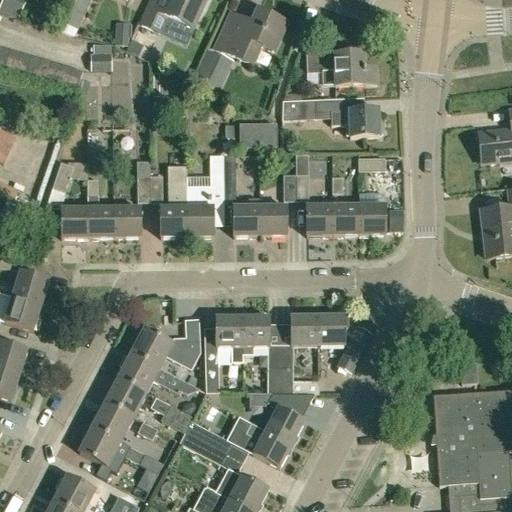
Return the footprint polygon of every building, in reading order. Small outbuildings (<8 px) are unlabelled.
[(3,0),(0,7),(0,16),(15,23),(23,6),(9,0),(3,0)] [(76,0),(64,26),(77,31),(91,0),(76,0)] [(193,31),(206,0),(170,0),(169,4),(159,0),(153,0),(141,27),(160,35),(168,19),(193,31)] [(274,53),(286,25),(259,13),(253,26),(231,16),(216,50),(252,66),(260,47),(274,53)] [(127,49),(128,27),(116,26),(115,48),(127,49)] [(137,59),(143,48),(131,42),(126,53),(137,59)] [(0,69),(77,93),(83,73),(0,48),(0,69)] [(218,95),(233,64),(208,52),(193,84),(218,95)] [(334,56),(334,53),(306,54),(307,74),(321,73),(321,77),(334,77),(334,89),(377,87),(376,70),(364,71),(364,55),(334,56)] [(91,73),(112,73),(111,56),(90,56),(91,73)] [(344,113),(344,101),(302,102),(285,103),(283,103),(282,122),(305,122),(305,111),(315,111),(315,114),(331,114),(331,128),(350,127),(350,140),(380,139),(379,138),(381,138),(384,135),(383,125),(380,122),(379,122),(378,111),(344,113)] [(83,115),(73,112),(71,118),(80,121),(83,115)] [(483,166),(511,162),(511,112),(510,113),(511,127),(511,132),(479,136),(483,166)] [(149,134),(156,134),(162,128),(162,120),(149,120),(149,134)] [(240,151),(277,150),(276,127),(239,127),(240,151)] [(233,128),(225,129),(226,141),(234,141),(233,128)] [(0,164),(12,169),(16,159),(0,153),(0,164)] [(260,239),(260,209),(233,210),(232,210),(232,205),(235,205),(235,178),(235,158),(222,159),(223,178),(223,206),(223,229),(233,228),(233,240),(260,239)] [(223,178),(222,159),(210,159),(210,180),(186,180),(186,186),(186,189),(186,210),(187,240),(213,240),(213,229),(223,229),(223,206),(223,178)] [(274,175),(285,175),(285,162),(274,161),(274,175)] [(358,174),(364,174),(385,174),(385,161),(358,161),(358,174)] [(87,183),(87,165),(68,165),(68,168),(61,165),(52,191),(64,195),(69,180),(87,183)] [(306,178),(306,171),(296,171),(296,178),(296,204),(309,204),(308,178),(306,178)] [(283,204),(296,204),(296,178),(283,178),(283,204)] [(137,206),(150,205),(149,179),(137,179),(137,206)] [(150,205),(163,205),(162,179),(149,179),(150,205)] [(343,197),(343,181),(333,181),(333,197),(343,197)] [(98,211),(98,183),(87,183),(87,211),(88,211),(88,242),(114,241),(114,211),(98,211)] [(186,189),(186,186),(167,185),(167,210),(160,210),(160,240),(187,240),(186,210),(186,189)] [(487,261),(511,257),(511,192),(509,193),(511,210),(482,213),(487,261)] [(307,239),(333,239),(333,208),(306,209),(307,239)] [(333,239),(359,238),(359,208),(333,208),(333,239)] [(359,238),(385,238),(385,208),(359,208),(359,238)] [(260,239),(286,239),(286,209),(260,209),(260,239)] [(114,241),(141,241),(140,210),(114,211),(114,241)] [(62,242),(88,242),(88,211),(87,211),(61,211),(62,242)] [(401,211),(389,211),(389,230),(401,230),(401,211)] [(0,270),(15,273),(17,261),(0,257),(0,270)] [(48,287),(49,283),(20,274),(12,300),(41,309),(43,300),(48,302),(50,294),(52,288),(48,287)] [(0,323),(4,325),(33,334),(41,309),(12,300),(0,295),(0,323)] [(267,321),(267,319),(266,316),(255,316),(254,319),(254,321),(243,321),(243,358),(254,358),(254,350),(267,350),(280,350),(280,327),(269,327),(269,321),(267,321)] [(317,350),(344,349),(344,333),(348,329),(348,320),(344,316),(330,316),(330,320),(317,320),(317,350)] [(317,350),(317,320),(291,320),(292,327),(292,350),(293,350),(317,350)] [(216,346),(204,347),(205,396),(219,396),(218,350),(231,350),(231,365),(243,365),(243,358),(243,321),(216,321),(216,331),(216,346)] [(200,355),(199,323),(184,323),(185,342),(173,342),(171,346),(144,331),(131,356),(159,371),(165,359),(191,372),(200,355)] [(358,334),(351,347),(361,352),(368,340),(358,334)] [(0,371),(19,378),(27,353),(0,344),(0,371)] [(280,397),(280,350),(267,350),(267,396),(267,397),(272,397),(280,397)] [(292,350),(280,350),(280,397),(302,397),(319,396),(318,384),(293,383),(293,350),(292,350)] [(182,383),(159,371),(131,356),(118,381),(145,395),(152,382),(167,390),(168,388),(177,393),(182,383)] [(465,385),(477,385),(476,366),(464,367),(465,385)] [(0,399),(12,403),(19,378),(0,371),(0,399)] [(132,420),(145,395),(118,381),(105,405),(132,420)] [(438,489),(447,488),(449,511),(511,511),(508,453),(511,452),(511,416),(510,393),(432,398),(438,489)] [(277,410),(291,417),(302,397),(280,397),(272,397),(267,406),(276,411),(277,410)] [(185,436),(185,435),(191,424),(193,420),(182,414),(155,401),(150,411),(163,418),(161,423),(185,436)] [(119,444),(132,420),(105,405),(92,430),(119,444)] [(185,408),(182,414),(193,420),(198,409),(193,406),(185,408)] [(291,447),(304,424),(291,417),(277,410),(276,411),(265,433),(264,433),(291,447)] [(243,466),(249,455),(191,424),(185,435),(243,466)] [(152,443),(157,433),(143,425),(137,435),(152,443)] [(279,471),(291,447),(264,433),(265,433),(250,425),(245,436),(259,444),(252,456),(279,471)] [(106,469),(119,444),(92,430),(79,455),(106,469)] [(236,476),(243,466),(185,435),(185,436),(179,447),(236,476)] [(138,467),(144,457),(130,450),(124,460),(138,467)] [(68,511),(84,511),(95,493),(66,478),(53,504),(68,511)] [(257,511),(268,492),(241,478),(234,490),(221,483),(215,494),(248,511),(257,511)] [(154,502),(158,490),(138,484),(134,496),(154,502)] [(248,511),(215,494),(205,489),(198,503),(201,511),(200,511),(192,511),(189,510),(187,511),(248,511)] [(137,511),(139,510),(118,499),(111,511),(137,511)]
